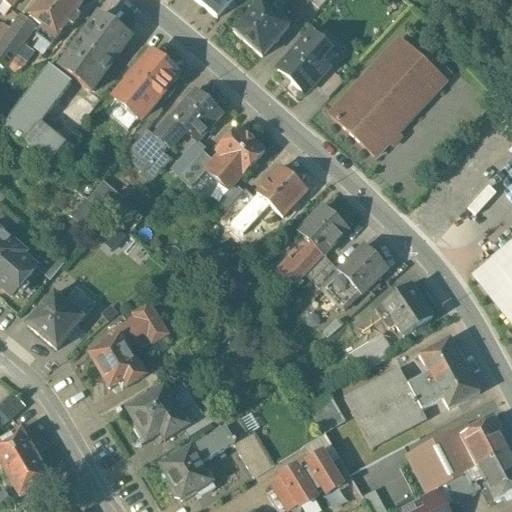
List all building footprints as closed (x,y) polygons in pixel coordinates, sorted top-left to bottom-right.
[(82,1),(80,0),(41,0),(29,17),(41,26),(35,35),(50,47),(67,23),(71,25),(78,16),(74,13),(82,1)] [(194,0),(216,18),(226,6),(227,7),(233,0),(194,0)] [(325,0),(308,0),(318,8),(325,0)] [(288,27),(260,2),(233,32),(261,56),(288,27)] [(128,36),(99,14),(59,69),(72,79),(81,85),(87,90),(98,75),(101,77),(119,53),(116,51),(128,36)] [(35,27),(19,15),(9,29),(0,42),(0,68),(3,71),(15,54),(22,45),(35,27)] [(0,42),(9,29),(1,23),(0,24),(0,42)] [(312,34),(302,45),(317,59),(327,48),(312,34)] [(400,38),(328,114),(373,155),(443,80),(400,38)] [(302,45),(300,43),(276,70),(304,94),(327,67),(317,59),(302,45)] [(22,45),(15,54),(25,61),(32,52),(22,45)] [(135,72),(149,55),(141,48),(127,66),(135,72)] [(178,76),(151,53),(149,55),(135,72),(125,85),(126,86),(113,102),(137,121),(149,106),(152,108),(178,76)] [(72,79),(59,69),(50,63),(0,130),(47,167),(61,149),(52,141),(49,144),(33,131),(57,99),(72,79)] [(343,82),(334,73),(319,90),(328,98),(343,82)] [(72,79),(57,99),(66,105),(81,85),(72,79)] [(222,114),(195,90),(170,117),(172,118),(156,135),(170,147),(185,131),(197,142),(222,114)] [(263,152),(237,128),(215,152),(217,154),(212,160),(213,162),(206,170),(221,183),(226,178),(234,185),(263,152)] [(164,146),(146,130),(129,150),(147,166),(164,146)] [(213,162),(212,160),(202,152),(178,177),(190,187),(206,170),(213,162)] [(307,191),(280,166),(256,193),(257,195),(254,199),(234,220),(246,231),(269,206),(282,218),(307,191)] [(131,207),(102,182),(87,200),(105,215),(116,225),(131,207)] [(234,220),(254,199),(244,189),(220,215),(230,224),(234,220)] [(105,215),(87,200),(84,197),(68,216),(89,233),(105,215)] [(321,255),(322,256),(347,231),(322,206),(297,232),(310,244),(293,262),(288,257),(270,276),(286,291),(304,274),(321,255)] [(24,254),(0,234),(0,287),(11,297),(35,269),(31,265),(21,257),(24,254)] [(511,239),(470,273),(511,324),(511,239)] [(386,270),(363,246),(337,271),(337,274),(323,288),(322,291),(324,294),(327,293),(338,305),(338,309),(341,311),(344,311),(358,296),(361,296),(386,270)] [(46,247),(31,265),(35,269),(49,281),(64,263),(46,247)] [(312,282),(329,264),(322,256),(321,255),(304,274),(312,282)] [(337,274),(337,271),(329,264),(312,282),(318,288),(323,288),(337,274)] [(382,307),(375,312),(388,330),(395,326),(403,338),(431,318),(410,287),(381,305),(382,307)] [(83,319),(53,294),(26,326),(56,351),(83,319)] [(109,334),(114,341),(120,337),(130,354),(141,346),(142,348),(150,343),(151,345),(167,335),(148,305),(132,315),(135,319),(109,334)] [(394,356),(381,335),(359,347),(361,349),(370,363),(360,369),(363,373),(394,356)] [(114,341),(89,356),(109,390),(123,381),(127,387),(143,377),(130,354),(120,337),(114,341)] [(450,339),(419,357),(429,374),(447,408),(448,410),(478,393),(450,339)] [(186,344),(172,352),(174,355),(180,365),(181,367),(194,358),(186,344)] [(370,363),(361,349),(351,355),(360,369),(370,363)] [(180,365),(174,355),(151,369),(157,379),(180,365)] [(447,408),(429,374),(407,386),(400,370),(344,399),(370,450),(447,408)] [(164,389),(126,411),(136,427),(134,432),(139,440),(144,440),(145,443),(160,434),(164,441),(182,430),(186,427),(186,424),(202,415),(193,400),(176,410),(164,389)] [(2,407),(12,419),(27,406),(17,394),(2,407)] [(341,416),(329,394),(307,406),(319,428),(341,416)] [(211,410),(202,415),(186,424),(186,427),(182,430),(188,439),(217,421),(211,410)] [(452,435),(408,457),(427,495),(445,485),(509,452),(493,420),(471,431),(467,424),(451,432),(452,435)] [(190,449),(160,468),(171,485),(169,490),(173,497),(179,497),(180,501),(196,492),(199,497),(213,489),(210,484),(210,481),(200,464),(232,444),(247,435),(239,421),(191,451),(190,449)] [(20,431),(0,442),(0,464),(5,473),(34,455),(20,431)] [(247,435),(232,444),(253,479),(273,466),(253,432),(247,435)] [(511,458),(509,452),(445,485),(454,501),(477,490),(473,483),(482,479),(494,501),(511,491),(511,458)] [(273,490),(266,494),(276,511),(284,511),(297,505),(299,509),(315,499),(313,496),(323,491),(325,495),(341,486),(321,454),(306,463),(308,467),(299,472),(296,467),(280,477),(282,481),(272,487),(273,490)] [(34,455),(5,473),(19,496),(49,479),(34,455)] [(445,511),(442,506),(454,501),(445,485),(427,495),(421,498),(426,510),(421,511),(445,511)]
